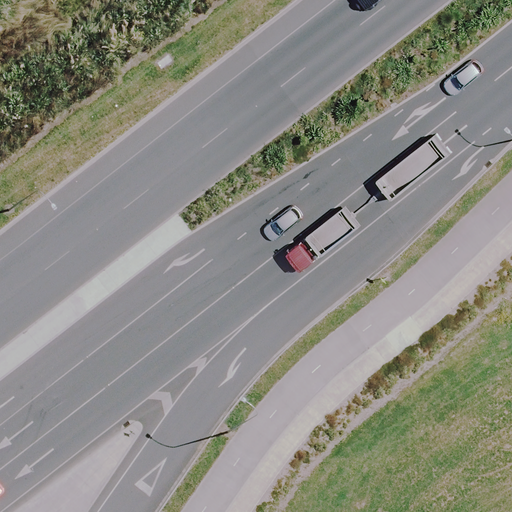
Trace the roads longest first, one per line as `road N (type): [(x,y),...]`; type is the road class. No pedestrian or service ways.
road 1 (secondary): [(444,126),(262,241),(0,442)]
road 2 (secondary): [(444,126),(174,435),(120,511)]
road 3 (secondary): [(0,297),(379,0)]
